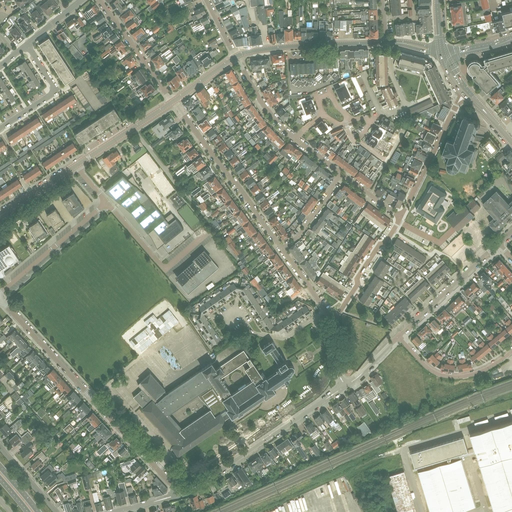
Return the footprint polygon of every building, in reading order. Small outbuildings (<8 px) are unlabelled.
[(54,1),(55,0),(48,0),(46,2),(52,10),(58,6),(54,1)] [(123,2),(121,0),(115,0),(111,4),(114,9),(120,5),(123,2)] [(264,8),(264,5),(263,0),(249,0),(251,7),(257,6),(259,20),(262,20),(263,24),(267,23),(266,17),(264,8)] [(431,6),(430,0),(418,0),(418,7),(417,7),(417,15),(420,15),(421,25),(416,25),(416,23),(413,24),(412,23),(395,25),(395,26),(396,36),(423,33),(433,32),(431,14),(430,14),(429,6),(431,6)] [(480,0),(483,10),(490,8),(487,0),(480,0)] [(154,10),(160,5),(157,1),(151,5),(154,10)] [(52,10),(46,2),(43,4),(41,2),(36,6),(41,12),(44,10),(47,14),(52,10)] [(127,8),(129,10),(133,6),(131,4),(127,7),(123,2),(120,5),(114,9),(118,14),(124,10),(127,8)] [(215,6),(218,11),(221,10),(222,11),(231,6),(230,4),(225,6),(223,2),(215,6)] [(452,15),(466,14),(465,7),(462,7),(462,3),(452,4),(453,6),(451,6),(451,7),(450,7),(451,10),(452,10),(452,11),(452,15)] [(99,10),(95,5),(86,12),(90,17),(99,10)] [(39,13),(41,12),(36,6),(32,9),(34,12),(31,14),(37,22),(43,18),(39,13)] [(244,28),(245,28),(249,26),(245,16),(248,15),(246,6),(238,10),(239,13),(241,19),(242,23),(244,28)] [(511,6),(503,9),(502,9),(507,29),(511,27),(511,6)] [(196,15),(192,17),(194,20),(202,16),(201,15),(205,13),(204,12),(203,10),(204,10),(203,7),(202,8),(202,7),(197,10),(194,11),(196,15)] [(273,7),(264,8),(266,17),(269,17),(268,13),(274,12),(273,7)] [(120,17),(123,20),(125,21),(132,16),(133,19),(136,16),(137,16),(131,8),(121,16),(121,17),(120,17)] [(507,29),(502,9),(497,11),(498,15),(492,16),(493,21),(495,28),(496,32),(507,29)] [(99,24),(106,19),(101,13),(90,22),(91,24),(96,20),(99,24)] [(31,21),(25,14),(21,17),(23,20),(22,20),(23,21),(20,24),(26,32),(32,27),(28,23),(31,21)] [(464,25),(464,21),(467,20),(466,14),(452,15),(453,20),(452,21),(452,24),(453,24),(455,24),(455,27),(464,25)] [(493,21),(492,16),(491,14),(484,16),(486,23),(489,22),(493,21)] [(136,27),(140,24),(138,21),(139,20),(136,16),(133,19),(126,24),(129,29),(132,27),(133,28),(136,26),(136,27)] [(195,23),(191,25),(194,32),(198,30),(199,31),(204,28),(203,25),(210,21),(207,16),(200,19),(200,20),(195,23)] [(293,40),(293,29),(292,29),(292,16),(283,17),(284,29),(285,41),(293,40)] [(84,23),(79,17),(76,19),(75,17),(69,21),(68,21),(67,22),(67,23),(66,24),(70,28),(71,29),(72,29),(73,28),(73,27),(74,27),(73,26),(78,22),(81,26),(84,23)] [(223,21),(228,31),(234,28),(229,18),(223,21)] [(335,20),(335,28),(340,28),(340,29),(346,29),(346,32),(349,32),(349,28),(349,24),(352,24),(352,20),(338,20),(335,20)] [(472,36),(471,32),(472,32),(471,29),(478,27),(478,28),(479,28),(481,29),(483,28),(484,29),(485,30),(486,30),(487,35),(487,34),(491,34),(492,33),(491,29),(489,22),(486,23),(464,28),(464,27),(458,29),(458,30),(455,31),(457,40),(458,39),(459,40),(462,40),(461,39),(468,37),(472,36)] [(20,29),(16,23),(11,26),(13,29),(10,32),(16,39),(22,35),(18,31),(20,29)] [(97,28),(100,33),(93,38),(95,41),(101,36),(104,39),(112,33),(105,23),(97,28)] [(174,29),(170,23),(166,25),(168,28),(166,30),(168,33),(174,29)] [(161,28),(158,25),(152,30),(154,33),(161,28)] [(249,45),(247,36),(248,36),(248,32),(246,33),(246,30),(245,28),(244,28),(243,29),(241,26),(237,28),(241,37),(242,45),(249,45)] [(253,35),(248,36),(250,45),(257,44),(254,31),(255,31),(255,30),(257,29),(256,26),(252,27),(249,27),(249,31),(252,31),(253,35)] [(59,34),(56,36),(60,40),(67,48),(70,45),(65,38),(68,36),(67,34),(67,33),(67,32),(66,31),(65,30),(64,30),(63,29),(62,27),(57,31),(59,34)] [(138,43),(147,35),(141,27),(131,34),(138,43)] [(241,37),(237,28),(229,32),(232,38),(239,34),(239,37),(241,37)] [(285,41),(284,29),(284,28),(281,28),(281,33),(276,34),(277,42),(285,41)] [(263,43),(261,34),(257,35),(257,29),(255,30),(255,31),(254,31),(257,44),(263,43)] [(110,39),(113,43),(119,38),(115,32),(104,41),(105,43),(110,39)] [(239,34),(232,38),(235,45),(237,46),(242,45),(241,37),(239,37),(239,34)] [(154,39),(153,37),(152,37),(147,40),(141,45),(143,47),(142,48),(143,50),(145,49),(145,50),(151,46),(151,45),(154,43),(152,41),(154,39)] [(44,41),(39,44),(48,57),(57,51),(49,38),(47,39),(44,41)] [(123,54),(127,50),(124,47),(125,46),(121,40),(114,45),(115,46),(111,50),(109,48),(106,51),(100,55),(102,58),(109,53),(108,53),(109,52),(111,54),(115,51),(116,53),(119,50),(122,54),(118,57),(120,59),(124,56),(123,54)] [(149,56),(150,57),(156,53),(153,49),(157,46),(158,45),(157,43),(151,47),(152,48),(145,53),(146,54),(147,56),(148,56),(149,56)] [(154,62),(155,64),(170,53),(171,52),(169,50),(163,54),(164,54),(163,55),(161,53),(159,55),(152,60),(153,60),(152,60),(153,62),(154,62)] [(208,64),(212,60),(208,54),(209,53),(208,51),(207,52),(206,52),(204,52),(203,53),(200,52),(196,55),(193,50),(190,52),(193,57),(197,63),(200,61),(204,66),(205,66),(206,67),(207,67),(208,66),(208,65),(208,64)] [(347,61),(347,50),(340,50),(340,56),(340,59),(344,59),(344,66),(344,68),(346,68),(347,72),(351,72),(350,69),(347,61)] [(376,84),(387,84),(387,77),(387,53),(381,53),(381,50),(378,50),(374,50),(373,50),(372,50),(372,51),(372,54),(370,54),(370,58),(376,58),(376,84)] [(56,70),(66,64),(57,51),(48,57),(56,70)] [(447,91),(446,91),(434,64),(432,65),(430,61),(426,63),(424,62),(425,60),(400,54),(401,52),(397,51),(394,65),(397,66),(397,64),(398,64),(422,71),(423,66),(424,67),(425,69),(424,69),(439,102),(449,97),(448,96),(451,95),(451,94),(450,92),(449,91),(448,92),(447,91)] [(511,51),(484,59),(485,60),(480,62),(478,60),(475,60),(472,61),(470,63),(468,66),(468,69),(469,71),(470,73),(471,74),(473,75),(473,76),(474,77),(474,78),(477,82),(478,82),(481,85),(480,85),(484,90),(484,89),(488,93),(499,82),(491,73),(491,71),(498,72),(498,70),(499,69),(502,72),(505,69),(505,68),(507,67),(509,70),(511,67),(511,65),(511,66),(511,65),(511,51)] [(83,57),(80,53),(75,57),(79,61),(83,57)] [(170,53),(155,64),(157,66),(156,66),(158,68),(168,61),(166,58),(171,55),(170,53)] [(135,64),(134,63),(136,61),(132,55),(129,57),(128,57),(125,59),(126,59),(122,62),(123,65),(126,63),(129,68),(130,67),(135,64)] [(180,61),(176,55),(172,59),(176,64),(180,61)] [(200,68),(199,66),(197,63),(193,57),(189,59),(192,64),(185,68),(190,77),(194,74),(193,74),(197,72),(196,70),(200,68)] [(259,74),(257,60),(251,61),(251,65),(249,66),(250,69),(252,69),(252,72),(256,71),(256,74),(258,78),(260,77),(258,74),(259,74)] [(19,65),(23,71),(32,65),(31,63),(28,64),(29,66),(28,66),(25,61),(19,65)] [(65,83),(75,77),(66,64),(56,70),(65,83)] [(26,76),(32,72),(29,68),(30,67),(32,69),(33,67),(32,65),(23,71),(20,73),(23,78),(26,76)] [(181,79),(182,80),(184,79),(185,79),(186,79),(186,77),(187,77),(185,74),(181,68),(179,70),(175,65),(172,67),(176,72),(177,74),(181,79)] [(132,83),(145,74),(141,69),(132,76),(130,77),(131,79),(130,80),(132,83)] [(226,75),(228,78),(235,74),(235,73),(234,72),(233,72),(233,71),(232,71),(231,69),(221,75),(222,78),(226,75)] [(36,76),(35,77),(32,72),(26,76),(30,82),(39,75),(38,73),(35,74),(36,76)] [(323,77),(323,76),(319,73),(314,78),(316,80),(319,82),(320,80),(323,77)] [(139,85),(148,79),(145,74),(132,83),(129,85),(132,89),(128,92),(129,94),(136,90),(135,88),(136,87),(139,85)] [(235,75),(235,74),(228,78),(230,82),(226,84),(227,86),(237,80),(236,78),(237,78),(237,77),(236,75),(235,75)] [(30,82),(34,87),(39,83),(36,79),(37,78),(39,80),(41,78),(39,75),(30,82)] [(174,77),(167,82),(173,89),(180,85),(178,82),(180,81),(177,75),(175,77),(174,77)] [(338,95),(348,90),(346,84),(348,84),(346,80),(339,83),(340,86),(335,89),(338,95)] [(2,92),(7,88),(5,84),(5,83),(7,85),(9,83),(7,81),(0,85),(0,89),(2,92)] [(238,81),(228,87),(229,89),(233,87),(235,90),(242,86),(241,86),(242,85),(241,83),(240,83),(239,83),(238,81)] [(138,94),(140,93),(143,98),(146,95),(146,96),(154,89),(154,88),(153,86),(152,87),(150,83),(146,86),(145,84),(134,92),(135,94),(137,92),(138,94)] [(242,87),(242,86),(235,90),(237,94),(233,96),(234,98),(244,92),(243,90),(244,90),(243,89),(244,88),(243,87),(242,87)] [(271,91),(268,86),(261,91),(264,96),(271,91)] [(395,96),(393,97),(388,86),(381,89),(388,104),(382,106),(383,108),(397,102),(395,96)] [(210,96),(213,94),(216,100),(219,98),(216,93),(214,89),(210,92),(209,91),(207,92),(204,87),(197,93),(203,102),(202,103),(205,107),(208,105),(205,100),(207,99),(210,96)] [(497,103),(504,97),(502,95),(503,94),(502,92),(506,89),(503,87),(497,92),(496,91),(495,92),(495,93),(491,97),(494,100),(494,101),(496,103),(497,103)] [(11,92),(10,93),(7,88),(2,92),(0,93),(0,96),(2,100),(14,92),(13,89),(10,90),(11,92)] [(351,96),(348,90),(338,95),(340,101),(346,98),(347,101),(354,98),(353,95),(351,96)] [(275,97),(273,95),(271,91),(264,96),(268,101),(275,97)] [(13,100),(15,99),(12,95),(13,94),(14,96),(16,94),(14,92),(2,100),(4,103),(4,104),(5,105),(6,105),(9,103),(11,105),(15,103),(13,100)] [(241,101),(248,97),(248,96),(247,94),(246,94),(245,94),(244,92),(234,98),(235,100),(237,99),(238,103),(241,101)] [(271,106),(278,102),(276,99),(281,96),(280,96),(282,94),(281,93),(280,94),(279,94),(275,97),(268,101),(271,106)] [(71,104),(76,101),(72,94),(67,98),(71,104)] [(504,110),(511,103),(511,98),(510,96),(508,98),(507,98),(499,105),(500,106),(499,107),(500,109),(502,109),(504,110)] [(248,98),(248,97),(241,101),(243,104),(239,107),(240,109),(250,103),(249,101),(250,101),(250,100),(250,99),(249,98),(248,98)] [(66,107),(71,104),(67,98),(62,101),(66,107)] [(188,111),(196,105),(200,102),(198,100),(196,102),(194,100),(192,101),(190,98),(186,101),(186,100),(184,102),(184,103),(183,104),(183,105),(186,109),(187,109),(188,111)] [(312,100),(311,100),(311,99),(305,101),(303,98),(298,100),(299,104),(300,103),(303,109),(313,105),(313,104),(314,103),(312,100)] [(437,118),(443,121),(449,108),(451,104),(449,103),(451,98),(450,99),(418,114),(429,119),(431,116),(431,117),(432,114),(437,112),(439,113),(437,118)] [(433,105),(430,99),(406,111),(409,116),(433,105)] [(360,103),(359,100),(353,103),(354,106),(351,107),(354,113),(355,113),(355,114),(359,112),(359,111),(363,109),(361,105),(362,105),(360,103)] [(61,111),(66,107),(62,101),(57,104),(61,111)] [(56,114),(61,111),(57,104),(52,108),(56,114)] [(250,113),(256,109),(255,108),(255,107),(254,106),(253,106),(252,106),(251,104),(242,111),(244,113),(245,112),(248,115),(250,113)] [(201,111),(201,110),(199,107),(200,106),(199,105),(198,106),(192,110),(192,111),(192,110),(196,115),(201,111)] [(309,113),(315,110),(315,109),(316,109),(314,105),(313,105),(303,109),(305,114),(302,115),(305,125),(309,121),(308,118),(311,117),(309,113)] [(79,114),(81,117),(86,114),(85,111),(81,113),(77,106),(75,108),(79,114)] [(286,111),(287,109),(285,107),(284,109),(282,106),(275,112),(280,116),(286,111)] [(56,114),(52,108),(47,111),(52,117),(53,119),(56,117),(54,115),(56,114)] [(114,108),(101,117),(107,126),(120,118),(114,108)] [(205,115),(206,114),(205,113),(204,114),(202,112),(203,110),(202,109),(201,110),(201,111),(196,115),(199,119),(199,120),(205,115)] [(249,121),(258,114),(257,112),(258,112),(257,111),(258,110),(257,109),(256,109),(250,113),(248,115),(250,118),(248,119),(249,121)] [(52,117),(47,111),(42,114),(48,122),(53,119),(52,117)] [(210,122),(218,116),(215,111),(210,114),(206,117),(207,118),(199,125),(204,132),(211,126),(209,123),(210,122)] [(284,121),(290,116),(286,111),(280,116),(284,121)] [(258,114),(249,121),(246,124),(247,126),(254,120),(257,123),(263,119),(262,118),(263,117),(262,116),(261,116),(261,115),(260,116),(258,114)] [(163,121),(157,125),(162,132),(162,133),(169,128),(168,127),(174,122),(170,116),(171,116),(170,116),(170,115),(163,120),(163,121)] [(482,140),(483,138),(476,135),(476,134),(476,135),(476,134),(477,135),(480,125),(479,124),(480,124),(480,122),(480,121),(478,120),(476,121),(465,117),(464,115),(462,115),(461,115),(460,117),(460,118),(459,117),(457,121),(458,122),(459,122),(456,128),(456,129),(454,135),(453,135),(454,136),(452,141),(448,140),(448,139),(447,139),(448,141),(444,152),(442,153),(443,154),(443,153),(442,156),(441,157),(442,157),(445,158),(444,160),(443,161),(444,161),(445,161),(448,162),(447,164),(446,164),(446,166),(447,166),(448,168),(447,169),(448,169),(450,171),(450,172),(451,171),(453,172),(453,173),(454,173),(454,172),(456,172),(457,172),(457,171),(459,170),(460,170),(462,171),(463,172),(463,171),(466,172),(466,173),(467,173),(466,172),(470,163),(473,164),(478,150),(475,149),(474,149),(476,145),(472,143),(473,142),(474,139),(482,142),(483,141),(482,140)] [(36,127),(41,124),(37,117),(32,121),(36,127)] [(94,135),(107,126),(101,117),(88,125),(94,135)] [(385,130),(390,121),(383,117),(380,121),(382,121),(380,124),(382,125),(381,127),(385,130)] [(265,122),(265,121),(265,120),(264,119),(263,119),(257,123),(259,126),(255,129),(257,131),(266,124),(265,122)] [(439,129),(441,126),(428,119),(426,123),(423,122),(421,126),(429,130),(430,129),(437,133),(439,129)] [(36,127),(32,121),(27,124),(31,130),(33,133),(38,130),(36,127)] [(324,123),(322,121),(316,125),(318,127),(317,127),(320,131),(321,130),(323,132),(324,131),(326,133),(329,131),(327,128),(329,127),(325,123),(324,123)] [(26,134),(31,130),(27,124),(22,127),(26,134)] [(94,135),(88,125),(74,134),(81,144),(94,135)] [(207,134),(210,139),(217,134),(214,130),(219,127),(217,125),(210,130),(210,131),(207,134)] [(266,134),(272,129),(271,129),(271,128),(270,126),(269,127),(269,126),(268,127),(267,125),(258,133),(260,135),(263,132),(266,134)] [(381,140),(386,130),(385,130),(381,127),(379,126),(378,129),(375,128),(373,130),(371,133),(372,133),(371,134),(374,136),(380,139),(381,140)] [(21,137),(26,134),(22,127),(17,131),(21,137)] [(182,133),(182,132),(182,131),(182,130),(181,130),(180,129),(178,127),(172,132),(172,131),(168,133),(168,134),(165,136),(166,138),(170,135),(173,140),(177,137),(178,136),(182,133)] [(336,135),(343,130),(342,127),(330,132),(333,137),(335,135),(336,135)] [(162,132),(160,134),(162,137),(170,130),(169,128),(162,133),(162,132)] [(267,142),(276,134),(274,132),(275,132),(274,131),(273,129),(272,129),(266,134),(269,137),(265,140),(266,141),(267,142)] [(16,140),(21,137),(17,131),(12,134),(16,140)] [(225,140),(223,136),(227,134),(224,131),(216,137),(217,138),(213,140),(217,146),(225,140)] [(423,139),(432,143),(436,135),(427,131),(426,131),(425,132),(426,133),(423,139)] [(343,138),(346,135),(344,132),(338,138),(337,140),(339,142),(343,138)] [(7,137),(11,143),(16,140),(12,134),(7,137)] [(275,143),(281,138),(280,137),(280,136),(279,135),(278,135),(277,136),(276,134),(267,142),(265,144),(267,146),(270,143),(273,145),(275,143)] [(377,144),(380,139),(374,136),(373,138),(371,137),(369,140),(368,139),(367,139),(366,142),(366,143),(373,147),(376,143),(377,144)] [(482,140),(483,141),(482,142),(483,143),(481,144),(483,146),(480,148),(489,158),(500,149),(491,137),(487,140),(484,138),(483,138),(482,140)] [(229,141),(230,140),(229,138),(221,144),(222,145),(218,147),(222,153),(232,145),(229,141)] [(276,151),(284,143),(283,141),(283,140),(283,139),(282,138),(281,138),(275,143),(273,145),(275,148),(274,149),(276,151)] [(188,151),(192,148),(190,146),(191,145),(187,139),(184,141),(183,139),(178,143),(177,142),(174,144),(177,148),(179,146),(183,150),(180,152),(183,155),(189,151),(188,151)] [(320,151),(328,141),(326,139),(324,142),(322,140),(317,145),(319,146),(317,148),(320,151)] [(428,150),(431,145),(420,139),(417,145),(428,150)] [(235,149),(235,148),(243,143),(241,140),(227,150),(228,151),(224,154),(228,159),(237,152),(235,149)] [(324,154),(330,146),(328,145),(330,142),(328,141),(320,151),(324,154)] [(280,153),(282,155),(285,157),(293,145),(288,142),(283,148),(280,153)] [(77,149),(73,143),(68,146),(72,152),(77,149)] [(293,156),(298,149),(293,145),(285,157),(289,160),(290,158),(293,156)] [(328,157),(335,146),(334,145),(332,147),(330,146),(324,154),(328,157)] [(72,152),(68,146),(63,149),(67,156),(72,152)] [(331,159),(336,153),(334,152),(337,147),(335,146),(328,157),(331,159)] [(421,152),(422,150),(415,147),(413,150),(417,152),(414,157),(415,157),(423,161),(423,162),(424,161),(423,161),(427,154),(426,154),(421,152)] [(184,158),(185,158),(187,161),(198,154),(194,148),(189,152),(189,151),(182,156),(184,158)] [(67,156),(63,149),(58,153),(62,159),(67,156)] [(234,166),(240,161),(241,160),(239,156),(241,155),(242,156),(247,152),(245,149),(243,150),(233,157),(233,158),(230,161),(234,166)] [(296,162),(303,153),(298,149),(293,156),(290,158),(296,162)] [(503,165),(507,171),(511,167),(511,166),(511,165),(511,151),(510,149),(504,154),(509,160),(503,165)] [(339,165),(345,157),(344,156),(347,151),(345,150),(343,152),(336,163),(339,165)] [(103,159),(109,167),(115,162),(114,162),(121,157),(117,151),(110,156),(110,155),(103,159)] [(336,163),(343,152),(342,151),(340,152),(339,151),(332,160),(336,163)] [(392,157),(397,159),(401,154),(396,151),(392,157)] [(263,156),(267,160),(271,156),(267,152),(263,156)] [(62,159),(58,153),(53,156),(57,162),(62,159)] [(343,168),(349,159),(349,160),(351,157),(353,155),(350,153),(348,156),(347,158),(346,158),(345,157),(339,165),(343,168)] [(271,156),(267,160),(270,164),(277,157),(274,154),(271,156)] [(300,166),(307,156),(304,154),(298,162),(299,163),(295,168),(297,170),(300,166)] [(57,162),(53,156),(48,159),(52,165),(57,162)] [(245,168),(245,167),(244,164),(242,165),(242,164),(251,158),(249,156),(238,164),(238,165),(235,168),(239,173),(245,168)] [(315,162),(311,159),(307,156),(300,166),(303,168),(304,168),(305,169),(304,170),(306,172),(315,162)] [(419,170),(423,163),(415,159),(415,158),(412,156),(410,159),(413,161),(413,162),(415,163),(413,167),(419,170)] [(186,165),(176,173),(178,175),(186,169),(189,173),(191,172),(192,174),(194,172),(195,173),(198,170),(197,169),(205,164),(200,157),(187,166),(186,165)] [(346,171),(351,165),(349,164),(351,161),(353,159),(351,157),(349,160),(349,159),(343,168),(346,171)] [(52,165),(48,159),(43,163),(47,169),(52,165)] [(353,176),(359,168),(358,167),(358,166),(359,166),(362,162),(359,160),(358,163),(350,173),(353,176)] [(350,173),(358,163),(355,161),(354,163),(354,164),(353,166),(351,165),(346,171),(350,173)] [(244,180),(250,175),(253,174),(250,170),(257,164),(256,162),(243,172),(244,173),(240,175),(244,180)] [(318,164),(315,162),(306,172),(305,175),(307,177),(310,172),(310,171),(312,169),(314,170),(318,164)] [(416,175),(419,170),(411,167),(412,166),(406,163),(404,169),(416,175)] [(315,178),(323,168),(319,165),(311,176),(314,178),(315,178)] [(358,179),(367,167),(365,165),(363,168),(363,169),(362,170),(360,168),(354,177),(358,179)] [(42,172),(38,166),(33,169),(37,175),(42,172)] [(199,172),(196,174),(193,176),(195,178),(197,177),(198,178),(200,177),(202,180),(208,175),(209,176),(212,174),(211,173),(212,173),(208,167),(200,173),(199,172)] [(362,182),(366,176),(369,172),(367,171),(369,169),(367,167),(358,179),(362,182)] [(322,176),(326,170),(323,168),(315,178),(317,180),(318,178),(318,177),(320,175),(322,176)] [(37,175),(33,169),(28,172),(32,179),(37,175)] [(322,184),(330,173),(326,170),(322,176),(324,178),(322,180),(321,180),(319,182),(322,184)] [(32,179),(28,172),(23,176),(27,182),(32,179)] [(365,185),(373,174),(370,172),(369,174),(369,176),(368,178),(366,176),(362,182),(365,185)] [(511,185),(504,172),(500,175),(502,177),(503,177),(504,177),(511,192),(511,185)] [(245,182),(249,188),(256,183),(253,179),(257,176),(255,173),(248,179),(249,180),(245,182)] [(333,176),(330,173),(322,184),(324,186),(326,183),(329,185),(333,180),(332,178),(333,176)] [(397,173),(396,176),(393,175),(390,180),(391,180),(402,186),(404,183),(410,186),(414,178),(407,175),(407,174),(405,173),(403,176),(397,173)] [(372,180),(375,176),(373,174),(365,185),(369,187),(373,182),(372,180)] [(127,180),(122,176),(104,190),(131,212),(147,233),(150,231),(151,232),(162,245),(183,228),(171,213),(165,218),(153,203),(144,192),(143,192),(140,188),(142,187),(140,185),(139,186),(138,185),(136,182),(132,175),(127,180)] [(212,186),(218,182),(218,181),(218,180),(217,179),(216,179),(214,176),(203,185),(204,187),(206,186),(208,189),(212,186)] [(22,185),(18,179),(13,183),(17,189),(22,185)] [(254,195),(263,188),(260,184),(264,181),(263,179),(254,186),(254,187),(251,189),(254,195)] [(400,190),(402,186),(391,180),(390,182),(392,183),(391,185),(391,186),(400,190)] [(218,182),(212,186),(214,189),(210,192),(211,195),(222,187),(220,184),(220,183),(219,182),(218,182)] [(17,189),(13,183),(8,186),(12,192),(17,189)] [(339,199),(348,187),(345,184),(341,189),(340,188),(336,193),(334,195),(335,197),(339,199)] [(420,203),(416,209),(421,213),(426,216),(436,223),(444,210),(439,206),(447,194),(432,185),(428,191),(421,203),(420,203)] [(12,192),(8,186),(3,189),(7,195),(12,192)] [(345,199),(352,190),(348,187),(339,199),(341,201),(343,197),(345,199)] [(394,193),(391,191),(387,189),(386,190),(382,187),(379,190),(378,189),(376,191),(377,192),(376,193),(381,197),(383,194),(386,197),(384,200),(391,203),(393,199),(395,200),(393,205),(398,208),(400,207),(406,195),(399,191),(397,195),(394,193)] [(218,200),(227,193),(226,193),(227,192),(226,190),(225,190),(223,188),(212,196),(214,198),(215,197),(218,200)] [(255,197),(259,202),(265,197),(263,193),(267,190),(266,188),(258,193),(259,194),(255,197)] [(345,206),(355,192),(352,190),(345,199),(347,200),(344,204),(345,206)] [(497,191),(488,199),(483,204),(485,207),(495,217),(489,222),(497,230),(507,220),(509,222),(511,219),(511,216),(511,215),(511,200),(509,204),(500,194),(497,191)] [(73,192),(62,200),(65,204),(64,205),(65,204),(73,216),(75,215),(75,216),(84,209),(73,192)] [(318,200),(310,194),(308,196),(306,194),(303,192),(301,194),(315,204),(318,200)] [(353,203),(359,195),(355,192),(345,206),(347,207),(351,202),(353,203)] [(227,194),(227,193),(218,200),(220,203),(218,204),(220,206),(231,198),(229,196),(229,195),(228,194),(227,194)] [(268,201),(275,197),(272,194),(263,200),(264,201),(260,204),(264,209),(271,205),(268,201)] [(315,204),(301,194),(300,196),(305,200),(304,201),(306,202),(306,203),(312,207),(315,204)] [(352,211),(362,198),(359,195),(353,203),(354,205),(351,210),(352,211)] [(360,209),(366,200),(362,198),(352,211),(354,212),(358,207),(360,209)] [(229,209),(235,204),(235,203),(234,202),(233,202),(231,199),(221,207),(222,209),(225,207),(228,210),(229,209)] [(473,214),(481,207),(480,206),(474,199),(466,206),(465,207),(456,214),(454,212),(447,218),(454,225),(458,229),(459,231),(475,216),(473,214)] [(312,207),(306,203),(305,204),(301,200),(299,203),(309,211),(312,207)] [(329,207),(331,209),(334,206),(335,205),(337,202),(334,200),(332,202),(330,201),(327,205),(327,206),(328,206),(329,207)] [(205,209),(207,208),(208,207),(204,201),(199,205),(203,211),(205,209)] [(309,211),(299,203),(297,205),(299,207),(300,206),(302,208),(301,210),(307,214),(309,211)] [(365,216),(373,207),(368,203),(361,213),(365,216)] [(239,210),(237,207),(237,206),(236,205),(235,205),(235,204),(229,209),(228,210),(226,211),(228,215),(227,215),(228,218),(239,210)] [(276,212),(273,207),(275,206),(273,204),(267,208),(268,209),(264,212),(268,217),(276,212)] [(333,211),(327,207),(324,211),(335,219),(337,216),(335,215),(334,215),(332,213),(333,211)] [(370,220),(377,210),(373,207),(365,216),(370,220)] [(211,214),(213,213),(213,212),(211,210),(209,211),(207,208),(205,209),(203,211),(207,216),(211,214)] [(284,208),(279,211),(279,212),(277,214),(278,216),(286,211),(284,208)] [(64,223),(55,209),(46,215),(48,217),(47,217),(48,217),(52,223),(51,223),(52,224),(52,223),(56,228),(64,223)] [(235,222),(238,219),(244,215),(244,214),(244,213),(243,212),(242,212),(240,210),(230,218),(231,220),(233,219),(235,222)] [(374,223),(381,213),(377,210),(370,220),(374,223)] [(335,219),(324,211),(322,214),(328,219),(329,217),(334,221),(335,219)] [(306,215),(302,212),(298,218),(302,221),(306,215)] [(378,227),(386,217),(381,213),(374,223),(378,227)] [(331,221),(328,219),(322,214),(319,218),(330,226),(329,226),(331,227),(332,225),(329,222),(331,221)] [(237,228),(248,220),(246,218),(246,217),(246,215),(245,215),(244,215),(238,219),(240,223),(234,227),(233,227),(227,232),(229,235),(237,229),(237,228)] [(279,220),(275,215),(268,220),(272,225),(279,220)] [(383,230),(390,220),(386,217),(378,227),(383,230)] [(329,226),(330,226),(319,218),(316,221),(325,228),(326,226),(331,230),(332,228),(331,227),(329,226)] [(31,228),(29,229),(28,230),(29,231),(31,231),(37,241),(49,233),(40,219),(30,226),(31,228)] [(284,224),(287,222),(285,220),(281,223),(279,220),(272,225),(276,230),(282,225),(284,224)] [(243,233),(252,226),(252,225),(251,223),(250,223),(249,221),(236,231),(237,233),(240,231),(242,234),(243,233)] [(323,229),(325,228),(316,221),(314,225),(324,233),(328,236),(330,234),(323,229)] [(279,235),(286,230),(284,228),(289,225),(287,222),(284,224),(282,225),(276,230),(279,235)] [(328,236),(324,233),(314,225),(311,228),(321,236),(322,235),(327,238),(326,238),(329,240),(330,238),(328,236)] [(253,226),(252,226),(243,233),(242,234),(244,237),(246,239),(256,231),(254,229),(255,228),(254,227),(253,226)] [(283,240),(290,235),(291,235),(294,232),(292,230),(288,233),(286,230),(279,235),(283,240)] [(248,239),(251,244),(262,236),(262,235),(261,234),(260,234),(258,231),(248,239)] [(365,233),(361,238),(372,245),(375,240),(365,233)] [(263,237),(262,236),(251,244),(255,249),(266,242),(264,239),(264,238),(263,237)] [(372,245),(361,238),(358,243),(369,250),(372,245)] [(395,251),(402,241),(397,238),(390,248),(395,251)] [(232,250),(237,246),(232,241),(228,244),(232,250)] [(289,248),(291,252),(302,244),(303,243),(302,241),(300,242),(299,241),(289,248)] [(400,255),(407,245),(402,241),(395,251),(400,255)] [(267,243),(259,248),(256,251),(257,253),(259,251),(261,254),(270,248),(270,247),(270,246),(269,245),(268,245),(267,243)] [(304,248),(306,246),(303,243),(302,244),(291,252),(294,256),(300,251),(302,249),(304,248)] [(369,250),(358,243),(355,247),(366,254),(369,250)] [(0,270),(0,271),(11,264),(12,264),(13,264),(14,264),(14,263),(14,262),(19,259),(9,244),(0,250),(0,270)] [(400,255),(398,258),(403,261),(405,258),(412,248),(407,245),(400,255)] [(241,252),(237,246),(232,250),(236,255),(241,252)] [(355,247),(352,252),(361,258),(363,259),(366,254),(355,247)] [(263,261),(274,253),(272,250),(271,248),(270,248),(261,254),(264,257),(262,259),(263,261)] [(410,261),(416,251),(412,248),(405,258),(410,261)] [(297,259),(307,251),(306,249),(303,251),(302,249),(300,251),(294,256),(297,259)] [(188,294),(219,268),(204,251),(193,260),(194,261),(188,267),(178,276),(180,278),(178,279),(176,281),(188,294)] [(297,259),(299,263),(305,258),(304,257),(309,253),(307,251),(297,259)] [(361,258),(352,252),(351,251),(348,256),(358,263),(361,258)] [(415,264),(421,254),(416,251),(410,261),(415,264)] [(273,263),(279,258),(279,257),(278,255),(277,255),(276,253),(265,261),(267,263),(271,260),(273,263)] [(420,268),(426,258),(421,254),(415,264),(420,268)] [(300,264),(303,268),(313,260),(315,258),(313,256),(310,259),(309,260),(308,261),(306,259),(300,264)] [(358,263),(348,256),(345,260),(355,267),(358,263)] [(272,271),(283,263),(281,261),(282,260),(281,259),(280,259),(279,258),(273,263),(275,266),(271,269),(272,271)] [(494,273),(504,264),(499,259),(496,262),(495,261),(492,264),(496,268),(493,271),(493,272),(494,273)] [(303,268),(305,271),(311,267),(310,265),(312,263),(313,263),(315,262),(313,260),(303,268)] [(355,267),(345,260),(342,265),(352,272),(355,267)] [(387,270),(390,265),(382,260),(381,260),(379,264),(387,270)] [(450,269),(442,260),(438,264),(446,273),(450,269)] [(278,276),(288,269),(287,269),(288,268),(287,267),(286,267),(284,264),(273,272),(275,274),(276,273),(278,276)] [(387,270),(379,264),(376,268),(385,274),(387,270)] [(446,273),(438,264),(434,268),(442,277),(446,273)] [(502,274),(508,269),(504,264),(494,273),(492,275),(493,276),(495,274),(496,275),(499,272),(502,274)] [(305,271),(308,275),(319,267),(317,265),(315,266),(315,267),(313,269),(311,267),(305,271)] [(352,272),(342,265),(339,270),(349,276),(352,272)] [(308,275),(311,278),(317,274),(315,272),(317,270),(318,271),(320,269),(319,267),(308,275)] [(382,278),(385,274),(376,268),(373,272),(374,273),(382,278)] [(442,277),(434,268),(429,272),(438,281),(442,277)] [(288,270),(288,269),(278,276),(280,279),(279,280),(280,281),(274,285),(276,287),(281,283),(281,282),(291,275),(290,272),(290,271),(289,270),(288,270)] [(506,279),(511,273),(508,269),(502,274),(506,279)] [(321,285),(328,275),(323,272),(316,282),(321,285)] [(438,281),(429,272),(425,276),(433,285),(438,281)] [(491,287),(489,284),(493,281),(488,275),(487,275),(484,272),(482,274),(481,274),(479,275),(480,276),(479,276),(485,283),(484,285),(488,290),(490,292),(493,290),(490,288),(491,287)] [(326,289),(333,278),(328,275),(321,285),(326,289)] [(381,285),(384,281),(375,275),(372,280),(381,285)] [(284,292),(297,282),(295,280),(296,279),(294,277),(294,278),(293,277),(290,279),(289,278),(283,282),(286,287),(282,290),(284,292)] [(430,286),(422,277),(418,281),(426,290),(430,286)] [(242,296),(253,289),(251,287),(248,289),(245,283),(246,279),(242,278),(240,292),(242,296)] [(330,292),(337,281),(333,278),(326,289),(330,292)] [(381,285),(372,280),(370,284),(379,289),(381,285)] [(335,295),(342,284),(337,281),(330,292),(335,295)] [(426,290),(418,281),(414,285),(422,294),(426,290)] [(238,292),(239,288),(236,287),(234,283),(231,285),(229,282),(227,284),(234,294),(238,292)] [(298,289),(301,287),(300,286),(301,286),(299,284),(297,282),(284,292),(285,294),(290,290),(292,294),(295,292),(296,294),(300,292),(298,289)] [(480,288),(474,282),(470,287),(478,296),(483,291),(484,293),(488,290),(484,285),(480,288)] [(234,294),(227,284),(224,286),(226,288),(224,290),(229,298),(234,294)] [(340,298),(347,287),(342,284),(335,295),(340,298)] [(379,289),(370,284),(367,288),(376,293),(379,289)] [(422,294),(414,285),(409,289),(417,298),(422,294)] [(478,296),(470,287),(465,291),(468,294),(466,297),(468,299),(476,308),(480,312),(483,310),(474,300),(478,296)] [(373,297),(376,293),(367,288),(365,292),(373,297)] [(229,298),(224,290),(221,292),(219,289),(217,291),(224,301),(229,298)] [(246,301),(253,296),(251,293),(254,291),(253,289),(242,296),(246,301)] [(417,298),(409,289),(405,293),(413,302),(417,298)] [(224,301),(217,291),(214,292),(216,295),(214,297),(219,304),(224,301)] [(371,301),(373,297),(365,292),(362,296),(371,301)] [(267,294),(263,298),(267,304),(272,300),(271,301),(267,295),(267,294)] [(499,294),(496,297),(502,303),(505,300),(499,294)] [(219,304),(214,297),(211,299),(209,296),(208,295),(207,296),(207,297),(207,298),(214,308),(219,304)] [(249,306),(259,299),(258,297),(255,299),(253,296),(246,301),(249,306)] [(371,301),(362,296),(359,300),(368,305),(371,301)] [(465,302),(462,298),(460,296),(455,300),(463,308),(465,306),(463,304),(465,302)] [(412,304),(406,297),(402,300),(409,308),(412,304)] [(214,308),(207,298),(205,299),(206,302),(204,304),(209,311),(214,308)] [(253,311),(260,306),(258,303),(261,301),(259,299),(249,306),(253,311)] [(476,308),(468,299),(465,302),(469,306),(468,307),(473,312),(476,308)] [(409,308),(402,300),(398,303),(405,311),(409,308)] [(463,308),(455,300),(450,305),(454,308),(451,310),(452,311),(452,312),(455,315),(463,308)] [(209,311),(204,304),(202,301),(200,302),(202,305),(199,307),(201,311),(201,313),(205,314),(209,311)] [(405,311),(398,303),(395,307),(401,314),(405,311)] [(311,313),(306,306),(303,308),(301,305),(299,306),(306,317),(311,313)] [(256,316),(266,309),(265,307),(262,308),(260,306),(253,311),(256,316)] [(306,317),(299,306),(296,308),(298,311),(296,312),(301,320),(306,317)] [(401,314),(395,307),(391,310),(398,317),(401,314)] [(259,321),(267,316),(265,313),(268,311),(266,309),(256,316),(259,321)] [(301,320),(296,312),(293,314),(291,312),(289,309),(287,311),(296,323),(301,320)] [(453,317),(449,312),(449,313),(445,309),(445,310),(445,309),(443,311),(441,313),(451,323),(451,324),(453,325),(454,324),(453,322),(453,321),(451,319),(453,317)] [(296,323),(287,311),(286,310),(284,311),(286,315),(288,317),(286,319),(291,327),(296,323)] [(398,317),(391,310),(388,313),(394,321),(398,317)] [(394,321),(388,313),(384,317),(391,324),(394,321)] [(451,323),(441,313),(440,315),(439,314),(437,316),(438,317),(437,317),(443,323),(445,321),(449,325),(451,324),(451,323)] [(207,320),(205,316),(193,314),(192,317),(195,317),(198,323),(195,325),(197,327),(207,320)] [(263,326),(273,319),(272,317),(269,318),(267,316),(259,321),(263,326)] [(291,327),(286,319),(283,321),(279,316),(277,317),(286,330),(291,327)] [(286,330),(277,317),(276,321),(278,324),(276,326),(275,329),(278,330),(281,334),(286,330)] [(273,329),(274,326),(272,323),(275,321),(273,319),(263,326),(266,331),(270,328),(273,329)] [(440,325),(434,319),(430,324),(432,326),(430,328),(433,331),(436,334),(442,328),(440,325)] [(203,330),(211,325),(207,320),(197,327),(199,329),(201,327),(203,330)] [(509,334),(505,329),(504,330),(499,324),(496,326),(505,337),(509,334)] [(204,337),(214,330),(211,325),(203,330),(205,333),(202,334),(204,337)] [(432,331),(427,325),(426,326),(426,325),(424,327),(424,328),(423,329),(432,340),(434,338),(430,333),(432,331)] [(154,336),(153,336),(157,340),(169,330),(165,326),(159,332),(157,333),(154,336)] [(505,337),(496,326),(494,328),(499,334),(497,335),(501,340),(505,337)] [(500,341),(497,336),(495,338),(486,327),(484,329),(496,344),(500,341)] [(419,333),(424,339),(425,337),(430,342),(432,340),(423,329),(421,331),(420,330),(418,332),(419,333)] [(496,344),(484,329),(482,331),(485,335),(490,341),(489,343),(492,347),(496,344)] [(12,340),(18,335),(18,334),(15,330),(10,334),(4,339),(6,341),(10,338),(12,340)] [(217,335),(214,330),(204,337),(205,339),(208,337),(210,340),(217,335)] [(20,336),(18,335),(12,340),(9,344),(11,346),(14,342),(17,344),(18,344),(22,339),(22,338),(21,336),(20,336)] [(221,340),(217,335),(210,340),(212,343),(209,344),(211,347),(221,340)] [(432,349),(421,337),(420,339),(417,336),(416,337),(415,338),(415,337),(413,339),(413,340),(416,343),(420,348),(421,347),(429,355),(434,351),(432,349)] [(260,373),(250,357),(253,355),(252,354),(254,353),(250,348),(249,349),(241,338),(217,355),(216,360),(212,363),(212,362),(202,369),(167,393),(164,390),(165,389),(163,387),(150,373),(138,384),(142,389),(139,392),(140,393),(137,395),(136,394),(133,397),(140,404),(142,406),(143,407),(144,408),(143,409),(175,444),(172,446),(178,454),(226,422),(222,416),(228,412),(232,418),(237,414),(239,416),(244,412),(244,411),(264,397),(265,398),(276,391),(274,388),(284,382),(285,383),(290,380),(289,379),(291,377),(290,376),(292,374),(292,373),(293,372),(293,371),(294,371),(294,370),(294,369),(294,368),(294,367),(293,366),(292,366),(292,365),(291,365),(290,365),(289,366),(287,364),(288,363),(285,359),(284,359),(275,346),(276,346),(272,340),(270,341),(266,344),(261,347),(265,353),(269,350),(278,364),(280,367),(276,369),(277,371),(267,378),(263,371),(260,373)] [(492,348),(488,343),(486,345),(480,338),(478,339),(478,340),(488,351),(492,348)] [(27,344),(25,343),(26,341),(24,340),(23,340),(22,339),(18,344),(17,345),(19,348),(16,351),(18,353),(19,352),(27,344)] [(488,351),(478,340),(476,341),(482,349),(480,350),(484,355),(488,351)] [(31,348),(27,344),(19,352),(21,355),(19,356),(21,358),(27,353),(26,352),(31,348)] [(483,356),(479,351),(477,352),(474,348),(473,349),(471,346),(469,347),(471,349),(472,350),(479,359),(483,356)] [(431,362),(440,354),(439,354),(442,351),(441,349),(434,356),(432,354),(427,359),(430,363),(431,362)] [(37,355),(33,350),(29,355),(29,354),(23,360),(25,362),(27,360),(29,362),(37,355)] [(479,359),(472,350),(470,352),(473,356),(471,357),(475,362),(479,359)] [(464,370),(472,368),(471,364),(468,364),(468,363),(466,363),(465,358),(464,358),(464,355),(463,351),(460,352),(460,354),(461,353),(464,370)] [(439,362),(438,360),(442,357),(440,354),(431,362),(435,366),(439,362)] [(37,364),(41,359),(37,355),(29,362),(27,364),(31,368),(36,363),(37,364)] [(46,364),(44,363),(45,361),(43,360),(42,360),(41,359),(37,364),(37,365),(34,367),(36,369),(34,371),(36,373),(40,370),(46,364)] [(441,365),(441,369),(449,370),(451,359),(448,359),(447,364),(445,363),(444,365),(441,365)] [(45,372),(50,368),(46,364),(40,370),(42,372),(38,376),(40,378),(46,373),(45,372)] [(46,384),(58,374),(53,369),(44,377),(46,379),(43,381),(46,384)] [(9,371),(5,375),(10,380),(14,376),(9,371)] [(381,376),(380,375),(379,376),(377,373),(371,378),(373,381),(373,382),(371,384),(377,393),(381,390),(379,386),(381,385),(381,384),(380,383),(383,382),(381,379),(382,378),(382,377),(381,376)] [(51,389),(62,378),(58,374),(46,384),(51,389)] [(55,390),(57,393),(67,384),(63,379),(57,385),(59,387),(55,390)] [(71,389),(67,384),(57,393),(53,396),(56,399),(63,392),(65,393),(59,398),(62,400),(68,394),(67,393),(71,389)] [(367,400),(369,402),(374,398),(373,396),(370,391),(372,390),(368,384),(363,387),(367,393),(363,395),(367,400)] [(71,400),(77,395),(73,391),(64,399),(65,401),(68,398),(71,400)] [(353,400),(357,405),(360,403),(357,398),(359,397),(354,391),(348,395),(352,401),(353,400)] [(16,392),(11,396),(16,401),(20,397),(16,392)] [(81,399),(77,395),(71,400),(73,403),(69,406),(71,408),(81,399)] [(356,419),(351,412),(348,408),(350,406),(350,405),(345,397),(340,400),(342,402),(340,404),(343,408),(353,421),(356,419)] [(5,414),(2,411),(7,407),(3,402),(0,404),(0,418),(2,417),(4,420),(12,413),(10,410),(5,414)] [(76,416),(87,405),(84,402),(78,407),(79,409),(74,414),(76,416)] [(339,411),(342,416),(345,414),(342,409),(342,408),(338,402),(332,406),(336,413),(339,411)] [(90,409),(87,405),(76,416),(77,418),(79,416),(81,418),(85,415),(84,415),(90,409)] [(364,411),(361,405),(356,409),(361,415),(365,413),(363,411),(364,411)] [(321,414),(327,422),(329,421),(328,419),(329,418),(331,421),(333,419),(327,410),(321,414)] [(90,421),(96,416),(93,412),(82,422),(84,425),(89,420),(90,421)] [(323,422),(325,421),(320,414),(314,419),(320,428),(322,426),(324,428),(327,426),(323,422)] [(101,421),(96,416),(90,421),(93,423),(87,428),(90,431),(101,421)] [(23,424),(19,420),(14,423),(19,428),(23,424)] [(480,465),(511,455),(511,421),(471,435),(480,465)] [(99,435),(107,427),(102,422),(95,428),(98,431),(93,436),(95,438),(98,435),(99,435)] [(319,435),(320,436),(322,435),(321,433),(317,427),(316,428),(312,422),(306,426),(310,432),(311,434),(316,431),(319,435)] [(370,431),(364,422),(357,427),(363,436),(370,431)] [(0,428),(6,435),(12,430),(16,426),(14,424),(10,428),(6,423),(0,428)] [(74,428),(70,423),(63,429),(68,434),(74,428)] [(112,433),(107,427),(99,435),(98,435),(95,438),(98,441),(103,437),(105,439),(112,433)] [(22,440),(24,442),(31,436),(28,432),(22,437),(21,435),(19,437),(17,434),(10,440),(15,446),(22,440)] [(291,441),(296,447),(299,445),(301,444),(298,440),(301,438),(301,437),(302,436),(300,432),(298,433),(297,432),(296,432),(295,432),(294,433),(294,434),(293,434),(294,436),(291,438),(293,440),(291,441)] [(26,459),(33,452),(30,449),(34,446),(30,442),(34,438),(31,436),(30,437),(24,442),(28,447),(21,453),(26,459)] [(453,511),(476,505),(467,475),(461,454),(468,452),(464,436),(411,453),(415,468),(417,467),(430,511),(453,511)] [(111,445),(115,449),(121,443),(117,438),(113,441),(113,440),(109,443),(108,443),(105,446),(108,448),(111,445)] [(295,448),(288,438),(282,442),(287,449),(291,447),(293,449),(295,448)] [(342,444),(338,439),(331,444),(334,449),(342,444)] [(287,449),(282,442),(277,446),(283,456),(285,454),(284,452),(287,449)] [(321,453),(315,444),(311,447),(316,456),(321,453)] [(306,455),(299,445),(296,447),(305,460),(306,459),(304,457),(306,455)] [(76,446),(71,451),(76,456),(81,451),(76,446)] [(130,453),(128,451),(128,450),(124,446),(121,448),(120,447),(113,454),(112,453),(104,460),(106,462),(109,459),(111,461),(120,453),(122,456),(124,454),(126,456),(128,456),(130,455),(130,453)] [(273,457),(276,461),(278,460),(276,457),(274,457),(278,454),(277,452),(274,447),(273,448),(272,447),(271,448),(271,449),(268,451),(273,457)] [(47,457),(42,451),(36,456),(39,459),(32,465),(32,466),(32,467),(35,471),(39,468),(40,469),(44,465),(42,462),(47,457)] [(395,451),(387,453),(387,454),(382,455),(383,459),(396,456),(395,451)] [(267,465),(270,463),(271,463),(273,466),(276,464),(275,462),(270,456),(269,456),(266,452),(264,454),(263,454),(262,454),(262,455),(261,456),(266,463),(267,465)] [(494,511),(495,511),(511,507),(511,455),(480,465),(494,511)] [(264,465),(259,456),(254,460),(261,471),(262,470),(265,474),(267,473),(264,469),(262,466),(264,465)] [(142,466),(137,462),(134,464),(133,463),(132,463),(131,460),(124,462),(125,465),(128,464),(131,468),(128,470),(132,474),(135,473),(136,472),(142,466)] [(261,471),(254,460),(248,463),(252,468),(251,469),(253,473),(257,470),(262,479),(266,476),(265,474),(262,470),(261,471)] [(47,480),(54,474),(53,475),(51,472),(54,469),(50,464),(45,468),(47,471),(41,476),(41,477),(41,478),(41,479),(42,479),(43,479),(45,481),(47,480)] [(142,465),(142,466),(136,472),(139,476),(136,479),(139,481),(145,476),(143,473),(147,470),(142,465)] [(249,478),(242,468),(234,473),(245,489),(256,484),(251,477),(249,478)] [(416,511),(404,471),(387,476),(397,511),(416,511)] [(62,477),(63,478),(65,476),(62,472),(60,474),(59,473),(56,476),(54,474),(47,480),(48,483),(48,484),(48,485),(49,485),(50,485),(51,485),(58,479),(59,480),(62,477)] [(236,483),(238,487),(241,485),(236,479),(235,480),(232,475),(230,477),(228,477),(227,477),(227,478),(227,479),(232,486),(236,483)] [(166,493),(167,491),(167,490),(167,488),(156,476),(154,479),(156,481),(153,482),(155,486),(153,487),(155,496),(164,494),(163,493),(166,493)] [(125,500),(125,497),(123,491),(126,490),(124,482),(118,483),(120,491),(116,492),(115,489),(113,489),(114,496),(117,495),(118,502),(125,500)] [(115,499),(114,496),(113,489),(111,483),(108,484),(110,489),(106,490),(107,493),(103,494),(104,498),(105,498),(105,501),(104,501),(106,509),(113,507),(111,500),(115,499)] [(58,487),(55,490),(60,500),(62,499),(65,498),(58,487)] [(133,494),(132,487),(126,489),(130,503),(138,501),(136,493),(133,494)] [(97,492),(92,493),(97,511),(103,509),(101,502),(99,503),(97,492)] [(199,502),(197,498),(196,495),(189,498),(193,508),(199,506),(200,509),(204,508),(202,501),(199,502)] [(71,507),(68,500),(67,497),(65,498),(62,499),(65,508),(65,511),(71,511),(72,511),(71,507)] [(83,511),(81,506),(83,506),(80,498),(77,499),(78,504),(74,506),(76,511),(83,511)] [(76,511),(74,506),(73,506),(71,499),(68,500),(71,507),(72,511),(71,511),(76,511)] [(84,506),(85,511),(92,511),(93,511),(91,504),(90,500),(83,501),(84,506)] [(330,502),(302,508),(303,511),(315,511),(331,508),(330,502)]
